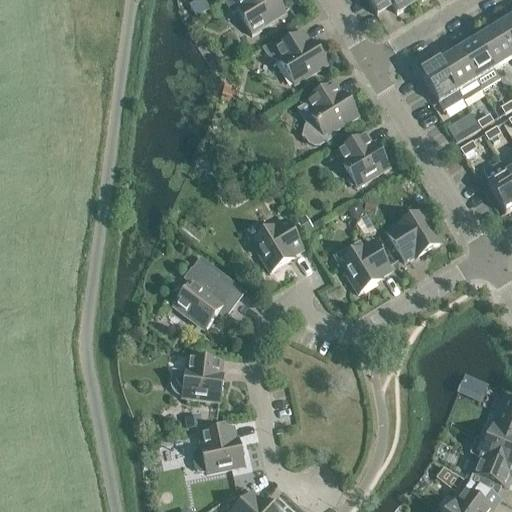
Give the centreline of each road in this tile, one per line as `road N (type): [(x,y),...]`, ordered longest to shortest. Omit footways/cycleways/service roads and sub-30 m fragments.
road 1 (unclassified): [(115,511),(84,332),(133,0)]
road 2 (residential): [(488,260),(368,61)]
road 3 (residential): [(289,307),(269,315),(252,369),(280,478),(305,489)]
road 4 (residential): [(360,333),(488,260)]
